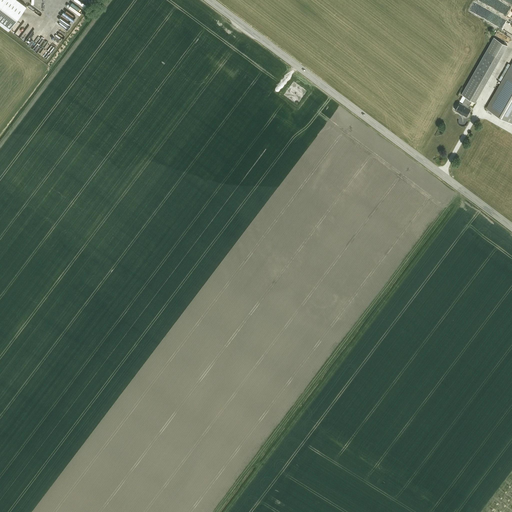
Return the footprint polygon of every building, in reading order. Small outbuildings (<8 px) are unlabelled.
[(0,0),(0,22),(9,29),(27,5),(19,0),(0,0)] [(74,0),(66,12),(77,20),(90,2),(91,3),(92,0),(74,0)] [(71,28),(73,24),(66,21),(68,17),(64,15),(60,23),(71,28)] [(44,57),(49,59),(65,37),(65,32),(62,31),(61,34),(58,34),(58,37),(54,34),(53,35),(54,38),(52,37),(48,34),(46,36),(44,35),(35,28),(28,37),(27,34),(22,35),(21,36),(20,38),(35,49),(38,48),(38,45),(41,42),(44,43),(43,47),(40,47),(43,50),(42,53),(44,54),(44,57)] [(507,44),(494,37),(462,94),(466,97),(462,104),(460,102),(455,110),(466,116),(471,109),(468,107),(472,100),(475,101),(507,44)] [(511,64),(487,108),(511,122),(511,64)]
